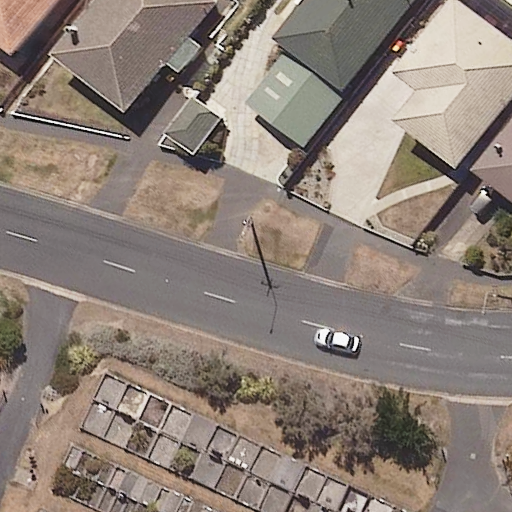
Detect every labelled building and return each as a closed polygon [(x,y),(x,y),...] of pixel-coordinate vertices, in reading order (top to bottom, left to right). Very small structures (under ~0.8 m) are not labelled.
[(0,0),(0,33),(25,54),(68,0),(0,0)] [(224,3),(219,0),(106,0),(62,53),(134,112),(175,63),(187,72),(207,48),(195,38),(224,3)] [(310,147),(419,0),(306,0),(238,92),(310,147)] [(511,0),(464,0),(409,73),(432,90),(407,122),(467,167),(511,108),(511,0)] [(225,121),(197,101),(174,134),(202,154),(225,121)] [(511,136),(486,169),(511,190),(511,136)]
